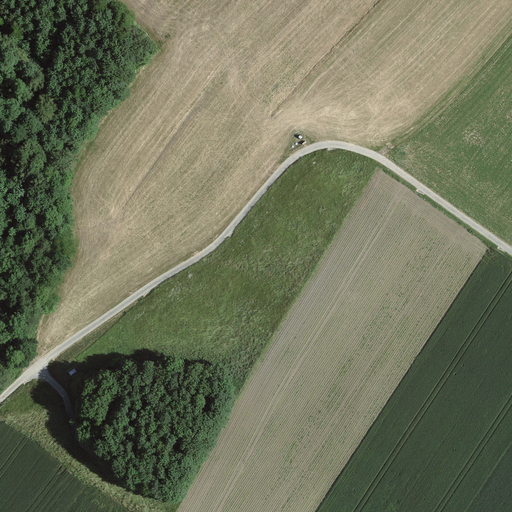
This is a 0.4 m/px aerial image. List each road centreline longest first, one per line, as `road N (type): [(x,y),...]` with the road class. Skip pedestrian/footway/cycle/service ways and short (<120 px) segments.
road 1 (track): [(37,362),(33,331),(68,239),(43,168),(39,0)]
road 2 (track): [(511,27),(425,122),(367,153)]
